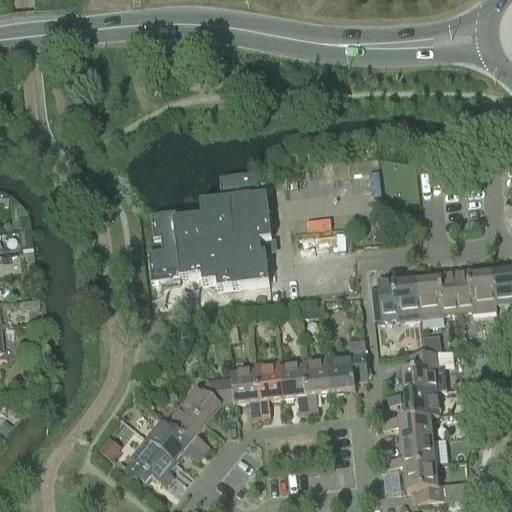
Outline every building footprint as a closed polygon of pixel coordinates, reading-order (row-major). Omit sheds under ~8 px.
[(162,254),(148,256),(151,287),(201,281),(202,288),(216,287),(217,294),(223,293),(269,288),(266,258),(261,258),(260,246),(272,245),(272,244),(267,200),(260,200),(258,189),(257,179),(223,183),(220,183),(222,204),(200,207),(202,221),(197,221),(196,215),(151,220),(154,243),(161,242),(162,254)] [(24,231),(23,217),(11,218),(12,232),(24,231)] [(491,271),(495,309),(511,307),(511,274),(510,275),(509,269),(491,271)] [(496,315),(495,309),(491,271),(454,275),(458,317),(472,315),(472,318),(496,315)] [(454,275),(416,279),(421,323),(444,321),(444,318),(458,317),(454,275)] [(397,326),(421,323),(416,279),(377,283),(378,294),(373,295),(376,324),(382,324),(382,325),(397,323),(397,326)] [(248,327),(240,328),(241,338),(249,337),(248,327)] [(327,360),(331,398),(356,396),(355,386),(368,385),(364,346),(348,348),(349,357),(327,360)] [(402,375),(405,399),(437,396),(434,374),(438,373),(436,357),(410,360),(412,374),(402,375)] [(303,362),(303,369),(309,418),(318,417),(316,400),(331,398),(327,360),(303,362)] [(255,367),(256,374),(260,423),(270,422),(269,405),(283,404),(280,372),(279,365),(255,367)] [(309,418),(303,369),(280,372),(283,404),(297,402),(299,419),(309,418)] [(231,377),(231,383),(232,383),(235,409),(250,407),(252,424),(260,423),(256,374),(231,377)] [(221,410),(235,409),(232,383),(231,383),(208,385),(221,410)] [(181,410),(206,430),(221,410),(208,385),(201,394),(196,390),(181,410)] [(439,421),(437,396),(405,399),(388,401),(389,410),(406,409),(407,422),(407,423),(430,421),(430,422),(439,421)] [(196,441),(206,430),(181,410),(165,429),(204,459),(210,452),(196,441)] [(8,412),(5,417),(12,422),(15,418),(8,412)] [(401,448),(433,445),(430,422),(430,421),(407,423),(407,422),(382,425),(383,435),(400,433),(401,448)] [(145,443),(175,467),(185,456),(198,467),(204,459),(165,429),(160,424),(145,443)] [(4,426),(0,431),(0,436),(4,439),(10,430),(4,426)] [(99,454),(111,464),(121,452),(109,442),(99,454)] [(168,476),(175,467),(145,443),(131,461),(133,463),(123,475),(144,491),(152,481),(164,491),(173,480),(168,476)] [(436,469),(433,445),(401,448),(403,463),(386,465),(387,474),(404,472),(436,469)] [(404,472),(406,497),(416,496),(417,510),(443,507),(442,491),(438,492),(436,469),(404,472)] [(465,493),(456,494),(457,503),(466,503),(465,493)]
